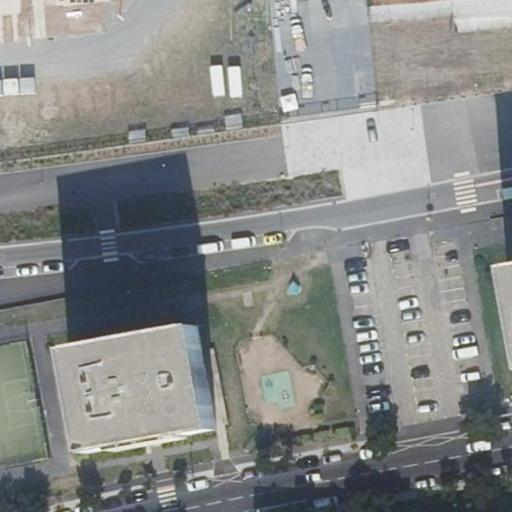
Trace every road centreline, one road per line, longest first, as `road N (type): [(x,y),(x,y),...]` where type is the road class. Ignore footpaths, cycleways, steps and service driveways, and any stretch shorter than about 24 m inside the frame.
road 1 (residential): [(0,265),(138,254),(511,183)]
road 2 (tertiary): [(216,502),(511,446)]
